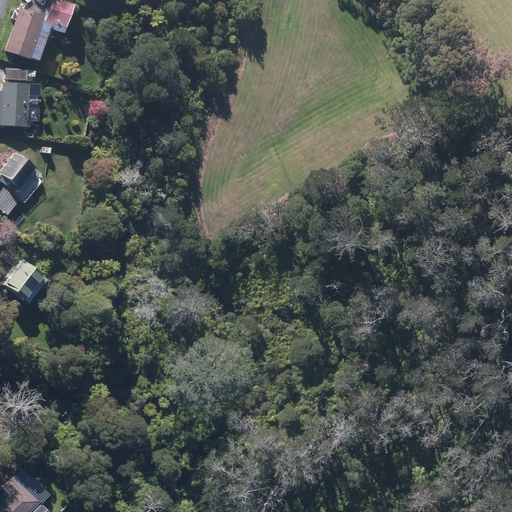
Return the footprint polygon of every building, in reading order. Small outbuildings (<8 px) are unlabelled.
[(45,16),(20,7),(6,49),(30,58),(40,28),(50,31),(53,22),(66,26),(74,5),(59,0),(54,0),(48,19),(44,18),(45,16)] [(35,77),(36,70),(6,68),(6,78),(28,79),(28,77),(35,77)] [(0,91),(0,123),(30,126),(33,83),(4,81),(3,91),(0,91)] [(15,152),(0,170),(0,178),(7,184),(0,192),(0,207),(8,213),(20,198),(25,202),(43,180),(41,172),(35,167),(36,166),(29,156),(15,152)] [(17,288),(29,300),(48,277),(43,273),(44,272),(35,263),(23,259),(17,267),(14,264),(1,282),(17,288)] [(39,498),(13,474),(2,485),(7,490),(0,497),(0,511),(52,511),(38,499),(39,498)]
